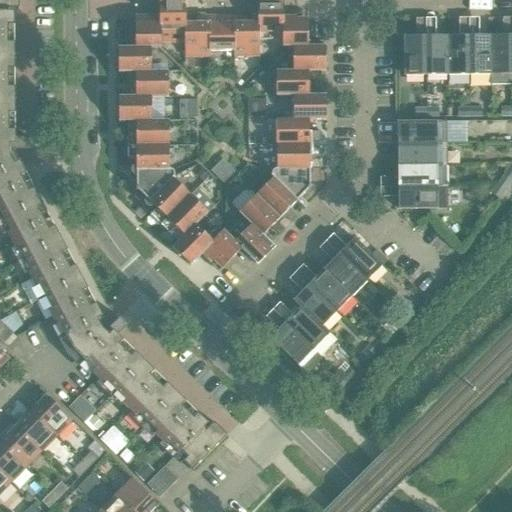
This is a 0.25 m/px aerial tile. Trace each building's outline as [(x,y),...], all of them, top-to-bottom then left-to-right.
[(9,155),(8,27),(8,7),(19,7),(18,0),(0,0),(0,219),(32,280),(21,285),(31,304),(42,299),(70,351),(79,363),(192,471),(227,436),(215,424),(207,432),(108,337),(104,331),(102,327),(97,320),(21,177),(14,163),(9,155)] [(282,15),(283,15),(283,5),(257,6),(257,22),(258,22),(258,38),(259,38),(282,38),(283,38),(282,15)] [(185,23),(185,14),(185,6),(159,6),(159,16),(160,16),(160,39),(161,39),(184,38),(184,23),(185,23)] [(209,55),(209,19),(208,19),(208,23),(204,23),(204,14),(196,14),(196,23),(185,23),(184,23),(184,38),(184,56),(209,55)] [(258,22),(257,22),(246,22),(246,14),(238,14),(238,23),(234,23),(234,19),(233,19),(234,55),(259,55),(259,38),(258,38),(258,22)] [(308,36),(308,24),(307,15),(288,15),(283,15),(282,15),(283,38),(282,38),(282,47),(282,48),(292,48),(292,47),(322,47),(322,46),(323,41),(308,41),(308,36)] [(160,39),(160,16),(159,16),(155,16),(135,16),(135,38),(135,43),(120,43),(120,48),(118,48),(118,49),(151,49),(161,49),(161,39),(160,39)] [(234,55),(233,19),(209,19),(209,55),(210,55),(210,51),(233,51),(233,55),(234,55)] [(490,75),(490,36),(478,36),(478,40),(468,40),(469,76),(490,75)] [(511,75),(511,40),(502,40),(502,36),(490,36),(490,75),(511,75)] [(426,76),(425,41),(415,41),(415,37),(403,37),(403,76),(426,76)] [(447,76),(447,37),(435,37),(435,41),(425,41),(426,76),(447,76)] [(469,76),(468,40),(458,41),(458,37),(447,37),(447,76),(469,76)] [(325,72),(325,46),(322,46),(322,47),(292,47),(292,48),(293,71),(293,72),(308,72),(325,72)] [(151,72),(151,49),(118,49),(118,74),(135,74),(151,74),(151,72)] [(308,96),(308,95),(308,72),(293,72),(293,71),(275,71),(276,97),(293,97),(293,96),(308,96)] [(168,98),(168,72),(151,72),(151,74),(135,74),(135,90),(124,90),(124,97),(118,97),(118,99),(151,98),(168,98)] [(325,91),(325,83),(314,83),(314,91),(325,91)] [(326,121),(325,95),(308,95),(308,96),(293,96),(293,97),(293,120),(293,121),(309,121),(326,121)] [(151,117),(151,98),(118,99),(118,123),(136,123),(151,123),(151,121),(151,117)] [(196,118),(196,101),(179,101),(179,118),(196,118)] [(511,117),(511,108),(500,108),(500,117),(511,117)] [(426,118),(426,109),(414,109),(414,118),(426,118)] [(438,118),(438,109),(426,109),(426,118),(438,118)] [(469,118),(469,109),(457,109),(457,118),(469,118)] [(481,118),(481,109),(469,109),(469,118),(481,118)] [(309,132),(309,121),(293,121),(293,120),(276,120),(276,146),(309,145),(309,141),(320,140),(320,132),(309,132)] [(169,146),(168,121),(151,121),(151,123),(136,123),(136,139),(125,139),(125,147),(136,147),(169,146)] [(446,144),(446,122),(397,122),(397,144),(446,144)] [(446,165),(446,144),(397,144),(397,166),(446,165)] [(320,158),(320,150),(309,150),(309,145),(276,146),(276,169),(309,170),(309,158),(320,158)] [(169,170),(169,146),(136,147),(136,166),(133,167),(131,169),(131,173),(133,176),(136,177),(136,187),(134,188),(136,192),(138,191),(145,198),(144,201),(144,205),(147,207),(150,208),(153,206),(166,219),(167,220),(190,196),(172,179),(173,179),(173,178),(174,177),(174,176),(174,175),(174,174),(173,172),(172,172),(169,170)] [(447,187),(446,165),(397,166),(397,188),(437,187),(447,187)] [(309,186),(309,170),(276,169),(273,171),(272,172),(271,173),(271,175),(273,178),(296,201),(308,190),(309,190),(311,186),(309,186)] [(505,189),(511,179),(504,174),(498,184),(505,189)] [(296,201),(273,178),(256,195),(279,218),(283,215),(290,223),(296,217),(288,209),(296,201)] [(498,199),(505,189),(498,184),(491,194),(498,199)] [(437,210),(437,187),(397,188),(398,210),(437,210)] [(279,218),(256,195),(238,213),(250,225),(251,225),(262,236),(263,235),(271,227),(278,235),(284,229),(276,222),(279,218)] [(185,237),(195,226),(207,214),(190,196),(167,220),(166,219),(158,227),(165,233),(172,225),(184,236),(185,237)] [(275,247),(263,235),(262,236),(251,225),(250,225),(234,242),(252,260),(251,260),(257,266),(275,247)] [(212,242),(198,229),(195,226),(185,237),(184,236),(172,248),(190,266),(201,255),(200,255),(212,242)] [(252,260),(234,242),(223,231),(212,242),(200,255),(201,255),(209,263),(218,273),(234,256),(237,254),(248,264),(251,260),(252,260)] [(382,266),(354,238),(338,254),(366,282),(382,266)] [(366,282),(338,254),(323,270),(351,297),(366,282)] [(351,297),(323,270),(308,285),(336,313),(351,297)] [(321,328),(322,327),(336,313),(308,285),(293,300),(321,328)] [(329,334),(322,327),(321,328),(293,300),(292,301),(299,308),(285,323),(320,357),(313,350),(329,334)] [(405,319),(413,310),(406,304),(398,313),(405,319)] [(397,328),(405,319),(398,313),(390,322),(397,328)] [(13,334),(0,321),(0,341),(3,344),(13,334)] [(320,357),(285,323),(269,339),(281,350),(281,352),(283,354),(284,355),(286,356),(288,357),(300,369),(304,370),(308,369),(320,357)] [(376,351),(384,342),(377,336),(369,345),(376,351)] [(368,360),(376,351),(369,345),(361,354),(368,360)] [(0,369),(9,360),(2,352),(0,350),(0,369)] [(347,383),(355,374),(348,368),(340,377),(347,383)] [(339,392),(347,383),(340,377),(332,386),(339,392)] [(72,421),(48,398),(45,395),(29,411),(47,428),(56,437),(72,421)] [(56,437),(47,428),(29,411),(14,426),(41,453),(56,437)] [(41,453),(14,426),(0,440),(0,442),(26,468),(41,453)] [(26,468),(0,442),(0,473),(10,484),(26,468)] [(88,468),(98,459),(91,452),(81,462),(88,468)] [(78,478),(88,468),(81,462),(71,472),(78,478)] [(159,498),(177,480),(164,467),(146,485),(159,498)] [(0,494),(10,484),(0,473),(0,494)] [(151,511),(158,505),(131,479),(115,495),(132,511),(151,511)] [(58,499),(67,489),(60,483),(51,493),(58,499)] [(48,509),(58,499),(51,493),(41,502),(48,509)] [(132,511),(115,495),(100,511),(101,511),(132,511)]
